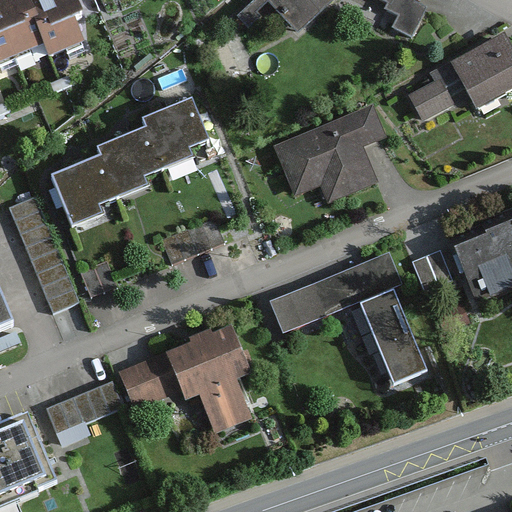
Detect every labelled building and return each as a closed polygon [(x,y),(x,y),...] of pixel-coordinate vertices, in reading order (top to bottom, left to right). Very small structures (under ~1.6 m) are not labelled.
[(0,0),(0,23),(13,54),(43,42),(25,0),(0,0)] [(72,0),(25,0),(43,42),(49,56),(81,43),(71,20),(80,16),(72,0)] [(265,0),(240,24),(249,34),(276,9),(301,35),(338,0),(372,0),(388,7),(385,15),(397,21),(392,32),(416,43),(429,16),(413,9),(416,0),(265,0)] [(0,59),(13,54),(0,23),(0,59)] [(458,82),(417,104),(427,122),(469,99),(477,113),(511,94),(511,53),(505,41),(451,70),(458,82)] [(147,123),(150,133),(165,170),(191,160),(188,151),(206,143),(192,106),(147,123)] [(373,115),(281,153),(301,201),(327,190),(334,207),(380,187),(364,150),(384,142),(373,115)] [(142,179),(165,170),(150,133),(100,153),(103,161),(118,200),(146,189),(142,179)] [(100,207),(118,200),(103,161),(53,181),(71,228),(103,215),(100,207)] [(39,205),(13,215),(51,313),(77,303),(39,205)] [(163,241),(173,265),(224,245),(214,220),(163,241)] [(511,233),(459,254),(480,309),(511,296),(511,233)] [(416,261),(431,295),(458,282),(443,249),(416,261)] [(393,258),(272,308),(286,341),(358,311),(392,392),(427,378),(394,299),(408,293),(393,258)] [(80,272),(91,299),(117,289),(107,262),(80,272)] [(0,301),(0,343),(16,337),(0,301)] [(236,337),(131,381),(144,413),(199,391),(218,436),(253,421),(238,385),(254,378),(236,337)] [(114,388),(47,416),(57,438),(123,411),(114,388)] [(32,423),(0,435),(0,509),(58,486),(32,423)]
